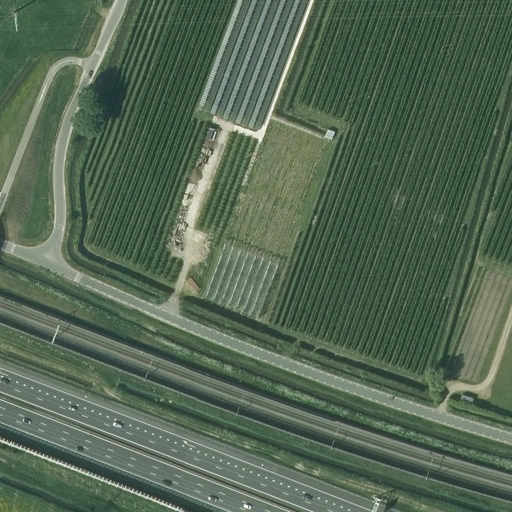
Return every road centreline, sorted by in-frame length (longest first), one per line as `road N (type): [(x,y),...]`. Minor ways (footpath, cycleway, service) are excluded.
road 1 (tertiary): [(511,438),(270,358),(45,261)]
road 2 (motorway): [(332,511),(0,384)]
road 3 (motorway): [(0,412),(257,511)]
road 4 (unclassified): [(45,261),(59,226),(66,124),(120,0)]
